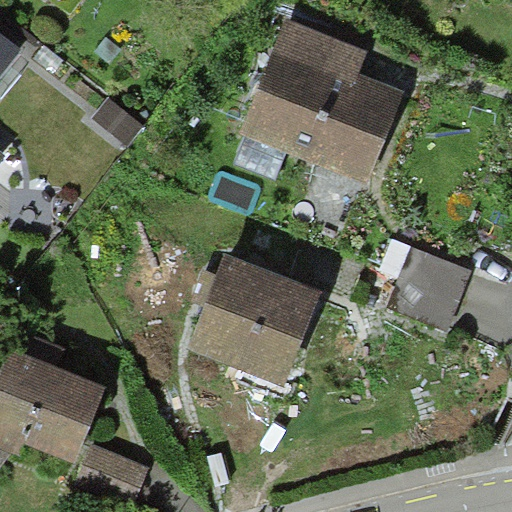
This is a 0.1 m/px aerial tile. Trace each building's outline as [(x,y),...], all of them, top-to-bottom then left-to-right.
[(347,79),(355,55),(270,26),(232,138),(358,181),(389,93),(347,79)] [(0,133),(0,77),(25,46),(0,27),(0,160),(13,144),(0,133)] [(450,324),(480,266),(427,239),(398,297),(450,324)] [(271,385),(303,295),(208,262),(176,351),(271,385)] [(66,461),(94,385),(46,368),(53,351),(4,330),(0,340),(0,458),(8,462),(15,445),(66,461)] [(126,496),(138,468),(83,446),(71,474),(126,496)]
